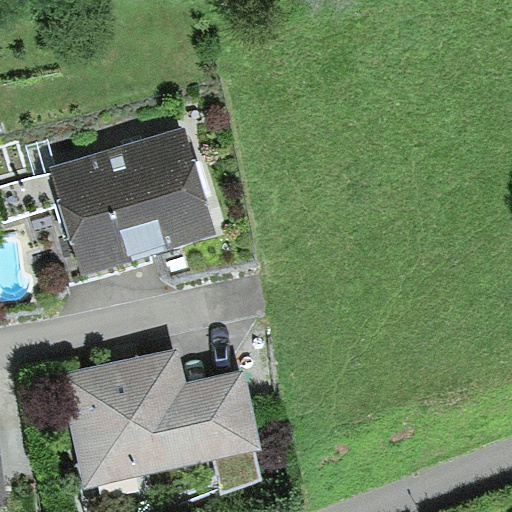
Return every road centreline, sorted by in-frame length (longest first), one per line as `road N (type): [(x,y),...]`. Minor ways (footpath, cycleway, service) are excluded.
road 1 (residential): [(0,347),(221,302)]
road 2 (residential): [(511,458),(369,511)]
